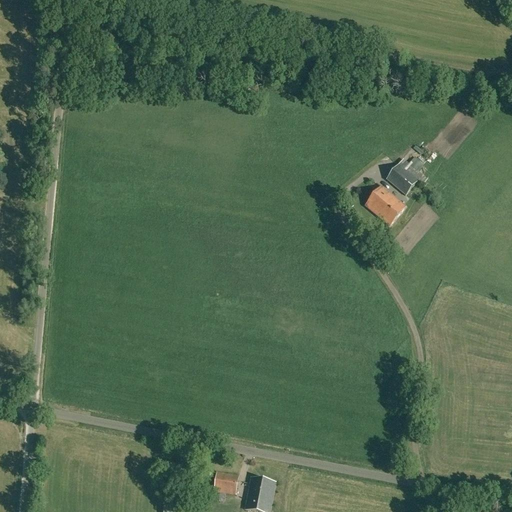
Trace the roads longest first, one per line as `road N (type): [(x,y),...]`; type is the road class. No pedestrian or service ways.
road 1 (unclassified): [(511,498),(32,410)]
road 2 (tertiary): [(32,410),(65,0)]
